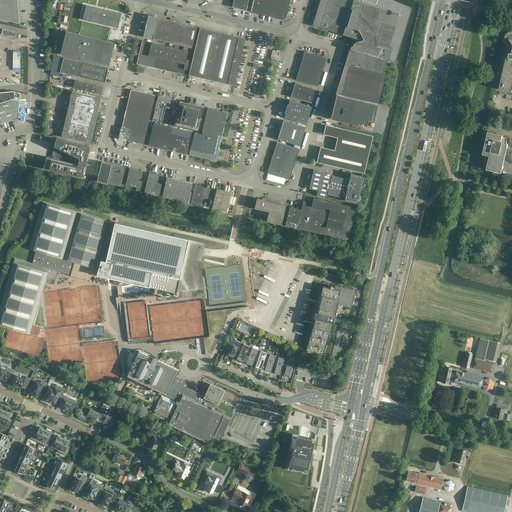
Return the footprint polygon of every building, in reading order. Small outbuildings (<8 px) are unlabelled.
[(0,0),(0,19),(20,24),(17,0),(0,0)] [(246,10),(248,0),(233,0),(232,7),(246,10)] [(289,3),(289,0),(253,0),(251,11),(261,14),(276,17),(281,18),(286,15),(288,7),(289,4),(289,3)] [(385,60),(395,63),(412,8),(392,0),(320,0),(312,25),(330,31),(357,39),(357,41),(354,43),(352,46),(351,46),(350,50),(350,52),(349,52),(349,51),(348,53),(349,53),(345,64),(344,65),(345,65),(342,76),(341,76),(339,82),(339,83),(340,83),(336,94),(377,104),(384,74),(385,75),(385,74),(381,73),(385,60)] [(86,5),(83,20),(118,28),(120,20),(121,13),(86,5)] [(74,20),(71,20),(72,7),(66,7),(64,23),(73,24),(74,20)] [(178,22),(178,20),(170,18),(170,20),(168,20),(164,19),(155,17),(155,16),(155,15),(154,15),(154,16),(153,16),(148,15),(143,37),(192,48),(197,27),(194,26),(192,25),(188,25),(188,24),(178,22)] [(201,78),(216,81),(220,82),(234,86),(246,39),(232,35),(231,36),(227,35),(227,34),(212,31),(208,30),(200,28),(189,75),(197,77),(197,76),(201,77),(201,78)] [(15,37),(16,32),(3,29),(2,34),(15,37)] [(61,54),(64,54),(71,56),(75,57),(109,65),(109,64),(110,60),(111,57),(112,58),(114,51),(112,51),(113,47),(114,44),(114,43),(66,31),(64,40),(63,46),(63,45),(61,54)] [(511,33),(510,33),(509,33),(508,34),(507,34),(506,35),(506,36),(505,36),(505,37),(505,38),(504,39),(504,40),(505,41),(505,42),(505,43),(506,44),(507,45),(508,45),(509,46),(509,45),(511,45),(511,46),(511,50),(511,53),(509,53),(508,57),(510,58),(510,59),(506,58),(501,80),(502,81),(502,82),(501,82),(499,88),(511,91),(511,33)] [(185,75),(186,75),(187,70),(189,61),(186,60),(186,58),(187,58),(187,57),(186,57),(188,52),(187,52),(183,51),(184,51),(183,51),(179,50),(174,49),(170,48),(165,47),(161,46),(161,45),(160,46),(156,45),(156,44),(156,45),(151,43),(142,41),(140,49),(141,50),(141,52),(140,52),(137,63),(147,66),(151,66),(151,67),(161,69),(164,69),(164,70),(174,72),(178,73),(182,74),(183,74),(185,75)] [(21,51),(14,50),(13,70),(20,71),(21,51)] [(279,54),(281,55),(282,51),(277,50),(277,51),(273,50),(271,59),(277,60),(279,54)] [(296,80),(318,86),(326,58),(305,51),(302,61),(301,65),(300,65),(297,75),(298,75),(297,79),(296,79),(296,80)] [(63,57),(54,55),(50,70),(51,70),(50,74),(59,76),(60,72),(62,65),(63,60),(63,59),(63,58),(63,57)] [(108,68),(63,58),(60,72),(68,74),(71,74),(71,75),(105,83),(108,68)] [(102,95),(104,87),(60,77),(57,87),(76,92),(76,89),(102,95)] [(286,78),(282,90),(290,93),(294,81),(286,78)] [(317,89),(295,83),(292,93),(291,96),(312,103),(317,89)] [(131,90),(130,94),(119,138),(144,144),(153,105),(155,95),(148,94),(143,93),(131,90)] [(18,113),(19,100),(20,100),(20,93),(12,91),(0,92),(0,123),(13,120),(13,119),(18,118),(18,113)] [(101,99),(101,98),(72,91),(62,132),(63,132),(62,135),(61,137),(90,144),(91,143),(90,143),(92,138),(92,137),(93,132),(97,115),(100,104),(101,98),(101,99)] [(373,123),(377,104),(336,94),(331,118),(366,126),(367,124),(370,125),(371,126),(372,127),(374,126),(374,124),(373,123)] [(162,118),(165,106),(164,106),(165,103),(165,102),(174,104),(175,100),(171,99),(167,98),(166,98),(163,97),(159,96),(158,96),(153,118),(161,120),(161,119),(162,118)] [(285,117),(306,124),(312,106),(290,100),(287,109),(286,113),(285,117)] [(204,107),(202,106),(180,101),(174,125),(199,131),(204,107)] [(189,155),(210,160),(216,161),(222,135),(227,112),(211,109),(208,108),(202,132),(203,132),(202,134),(195,132),(189,155)] [(305,127),(284,120),(283,120),(283,121),(282,124),(278,139),(300,146),(305,127)] [(192,132),(163,125),(154,123),(148,145),(153,146),(157,147),(163,148),(167,149),(167,150),(186,154),(190,140),(189,140),(190,137),(191,137),(192,132)] [(367,158),(373,136),(325,125),(323,134),(337,138),(337,139),(336,142),(336,143),(336,146),(335,146),(335,147),(335,150),(334,150),(367,158)] [(487,169),(499,172),(501,172),(508,144),(506,143),(507,138),(502,137),(503,135),(488,132),(483,153),(490,155),(487,169)] [(84,166),(88,146),(51,138),(44,168),(82,177),(85,166),(84,166)] [(274,150),(274,151),(279,152),(296,158),(299,149),(277,142),(275,147),(276,147),(275,150),(274,150)] [(367,158),(334,150),(320,147),(319,153),(318,156),(318,157),(318,158),(317,161),(317,162),(364,173),(367,158)] [(296,158),(279,152),(274,151),(274,152),(273,155),(273,154),(273,156),(272,159),(271,159),(294,166),(296,158)] [(289,179),(294,166),(271,159),(267,173),(289,179)] [(126,167),(111,164),(102,162),(97,181),(121,187),(126,167)] [(0,201),(8,165),(0,163),(0,201)] [(139,180),(139,178),(141,171),(133,169),(130,169),(130,168),(126,184),(137,187),(136,190),(142,192),(144,182),(140,181),(139,180)] [(344,200),(356,203),(357,203),(358,198),(359,194),(363,176),(351,173),(350,175),(349,175),(348,178),(349,178),(349,181),(332,177),(332,174),(313,170),(311,181),(310,184),(309,189),(318,191),(317,195),(327,197),(328,193),(345,197),(344,200)] [(159,196),(163,176),(153,174),(149,173),(144,192),(159,196)] [(162,197),(188,202),(192,183),(181,180),(180,181),(177,180),(177,179),(177,180),(174,179),(167,177),(162,197)] [(195,184),(191,203),(204,206),(204,205),(207,203),(208,204),(211,189),(205,187),(205,186),(199,185),(196,184),(195,184)] [(215,188),(212,201),(210,207),(212,208),(231,213),(233,205),(228,204),(231,192),(228,192),(224,191),(220,190),(215,188)] [(311,207),(308,206),(307,212),(303,230),(348,240),(356,207),(314,197),(313,200),(312,200),(311,202),(312,202),(311,207)] [(285,205),(281,204),(257,198),(255,208),(269,211),(267,221),(281,224),(286,205),(285,205)] [(15,258),(0,308),(0,324),(30,334),(31,333),(33,325),(42,293),(43,292),(46,282),(54,285),(54,284),(58,271),(71,275),(70,276),(77,278),(85,280),(96,283),(97,284),(99,284),(100,284),(102,285),(104,285),(105,285),(107,286),(108,286),(111,286),(113,286),(115,286),(118,286),(120,286),(122,286),(125,285),(129,285),(131,284),(134,283),(138,284),(139,284),(143,285),(157,288),(163,290),(164,290),(167,291),(154,293),(122,296),(128,342),(142,341),(150,340),(153,339),(154,343),(154,344),(179,340),(196,338),(200,338),(204,337),(210,337),(209,328),(208,324),(206,311),(205,300),(203,283),(202,273),(201,271),(201,264),(202,258),(202,256),(204,248),(205,243),(171,235),(152,231),(117,223),(115,223),(114,228),(106,261),(102,260),(101,260),(112,222),(109,222),(108,221),(82,213),(80,213),(71,210),(43,202),(29,248),(36,250),(36,251),(35,253),(32,263),(15,258)] [(285,225),(303,230),(307,212),(308,206),(302,205),(301,209),(297,208),(289,206),(285,225)] [(335,322),(336,318),(336,317),(335,317),(335,316),(336,316),(336,314),(336,313),(336,312),(337,311),(337,309),(337,308),(337,307),(338,307),(339,305),(338,304),(350,306),(354,291),(337,287),(336,289),(323,286),(321,295),(319,294),(314,314),(314,316),(313,318),(315,318),(313,327),(313,326),(311,335),(310,335),(308,344),(305,353),(323,357),(325,348),(325,349),(327,340),(328,340),(330,331),(332,322),(334,322),(335,322)] [(234,358),(237,351),(241,342),(231,337),(226,348),(230,350),(229,353),(228,354),(229,355),(231,356),(234,358)] [(483,360),(484,358),(488,340),(480,338),(475,358),(483,360)] [(243,362),(246,355),(250,346),(249,346),(244,344),(245,341),(242,340),(241,342),(237,351),(240,352),(238,357),(237,358),(238,359),(240,360),(243,362)] [(498,342),(488,340),(484,358),(493,361),(498,342)] [(252,365),(255,358),(258,350),(258,349),(252,347),(253,345),(250,343),(249,346),(250,346),(246,355),(249,356),(247,361),(246,362),(247,363),(249,364),(252,365)] [(261,369),(264,362),(267,353),(266,353),(261,351),(262,348),(259,347),(258,349),(258,350),(255,358),(258,360),(256,365),(256,366),(256,367),(258,368),(261,369)] [(276,356),(275,356),(270,354),(271,351),(267,350),(266,353),(267,353),(264,362),(267,363),(265,368),(265,369),(265,370),(268,371),(271,372),(273,365),(276,356)] [(223,414),(216,410),(214,409),(216,404),(218,405),(220,401),(221,398),(225,390),(210,383),(207,391),(201,389),(199,392),(199,393),(197,393),(186,387),(186,388),(182,386),(181,385),(181,384),(180,384),(179,383),(178,383),(177,383),(175,379),(174,379),(179,370),(158,360),(157,361),(152,359),(153,358),(139,351),(127,376),(166,395),(166,396),(174,400),(174,398),(180,401),(179,402),(177,401),(176,402),(161,395),(152,414),(166,421),(165,423),(209,443),(213,435),(214,436),(221,439),(224,433),(223,433),(224,430),(225,430),(230,419),(223,416),(223,417),(222,416),(223,414)] [(285,358),(284,358),(279,357),(280,354),(276,353),(275,356),(276,356),(273,365),(276,366),(275,371),(274,372),(275,373),(277,374),(280,375),(282,368),(285,358)] [(463,366),(469,368),(472,354),(466,353),(463,366)] [(285,356),(284,358),(285,358),(282,368),(285,368),(284,374),(284,375),(285,376),(287,376),(290,377),(294,361),(288,359),(289,357),(285,356)] [(167,363),(176,367),(178,361),(169,357),(167,363)] [(491,372),(493,363),(475,358),(473,368),(491,372)] [(445,366),(443,373),(455,376),(456,374),(451,373),(452,367),(448,366),(446,365),(446,366),(445,366)] [(11,377),(14,370),(7,367),(5,370),(0,367),(0,378),(2,379),(6,380),(8,376),(11,377)] [(483,377),(457,371),(456,374),(455,376),(455,378),(454,381),(480,387),(483,377)] [(450,377),(455,378),(455,376),(443,373),(443,376),(442,375),(442,377),(443,377),(441,382),(448,384),(450,377)] [(25,380),(15,375),(11,383),(15,386),(16,385),(22,388),(23,385),(26,387),(30,379),(26,377),(25,380)] [(494,387),(495,385),(494,384),(494,383),(494,381),(493,381),(492,380),(491,379),(489,379),(488,379),(487,379),(485,380),(484,382),(483,383),(483,385),(483,386),(483,387),(484,388),(485,389),(486,389),(487,390),(488,390),(489,390),(491,390),(492,389),(493,389),(494,388),(494,387)] [(44,389),(47,383),(41,381),(40,383),(37,381),(36,382),(36,381),(34,385),(35,385),(31,393),(34,394),(34,395),(37,397),(40,390),(41,390),(42,388),(44,389)] [(55,404),(59,395),(62,396),(65,389),(62,387),(61,390),(55,387),(53,391),(48,388),(43,399),(49,402),(49,401),(55,404)] [(74,406),(75,404),(69,401),(70,398),(62,395),(62,396),(60,400),(62,402),(61,406),(65,408),(68,410),(68,409),(72,411),(74,407),(74,406)] [(101,419),(107,406),(103,404),(99,413),(94,411),(91,409),(90,409),(87,416),(96,420),(97,417),(101,419)] [(502,405),(502,406),(501,406),(500,408),(501,408),(496,407),(496,408),(497,408),(496,412),(495,412),(494,417),(502,419),(504,409),(508,410),(509,407),(502,405)] [(111,408),(107,406),(101,419),(104,421),(103,424),(112,428),(115,421),(106,417),(111,408)] [(11,414),(5,411),(0,422),(0,424),(8,428),(12,420),(8,418),(11,414)] [(39,443),(45,430),(40,427),(38,432),(34,430),(30,438),(39,443)] [(51,432),(45,430),(39,443),(48,447),(51,438),(49,437),(51,432)] [(171,433),(165,430),(161,438),(163,439),(163,441),(161,446),(164,447),(171,433)] [(288,458),(285,467),(290,468),(290,470),(298,472),(298,470),(302,471),(307,472),(309,463),(310,459),(311,453),(312,453),(313,450),(312,450),(312,449),(313,447),(314,440),(312,440),(302,437),(299,437),(298,436),(293,435),(292,445),(291,449),(290,448),(288,458)] [(58,451),(64,438),(58,436),(56,441),(53,439),(50,446),(58,450),(57,451),(58,451)] [(160,446),(162,442),(149,436),(147,439),(151,441),(149,446),(155,449),(158,444),(160,446)] [(69,441),(64,438),(58,451),(67,455),(70,447),(67,446),(69,441)] [(192,442),(189,447),(199,451),(201,446),(192,442)] [(25,444),(23,449),(34,454),(36,449),(25,444)] [(203,446),(201,452),(207,455),(204,461),(205,461),(210,464),(213,456),(215,452),(203,446)] [(463,464),(465,457),(467,450),(459,448),(456,462),(463,464)] [(34,454),(23,449),(21,454),(31,459),(34,454)] [(125,461),(126,457),(119,454),(118,454),(116,453),(115,454),(113,459),(113,460),(120,464),(121,463),(128,467),(129,463),(125,461)] [(31,459),(21,454),(19,459),(27,463),(29,458),(31,459)] [(29,464),(27,463),(19,459),(16,464),(25,468),(24,468),(27,469),(29,464)] [(54,463),(54,464),(64,469),(66,463),(58,460),(56,464),(54,463)] [(187,463),(184,462),(184,463),(183,463),(182,464),(182,463),(181,465),(182,465),(181,466),(175,463),(172,470),(178,472),(177,475),(184,479),(187,473),(188,474),(189,471),(188,470),(190,466),(189,466),(189,465),(187,463)] [(24,468),(25,468),(16,464),(14,469),(22,473),(24,468)] [(62,473),(64,469),(54,464),(51,469),(62,473)] [(238,470),(246,474),(246,473),(250,475),(252,470),(249,468),(240,464),(238,470)] [(145,471),(143,469),(137,465),(133,473),(134,473),(132,476),(136,478),(138,475),(140,476),(140,475),(143,476),(144,476),(146,471),(145,471)] [(60,478),(62,473),(51,469),(53,470),(51,474),(60,478)] [(406,480),(410,481),(417,483),(441,489),(444,479),(419,473),(419,474),(409,471),(406,480)] [(57,483),(60,478),(51,474),(49,479),(57,483)] [(205,475),(202,481),(204,481),(205,482),(205,484),(206,484),(204,489),(207,490),(211,492),(212,492),(213,489),(214,488),(216,489),(219,484),(221,480),(218,479),(219,476),(214,474),(212,478),(205,475)] [(77,492),(80,484),(84,486),(87,478),(81,475),(80,479),(76,476),(72,483),(71,483),(68,489),(73,491),(74,490),(77,492)] [(55,488),(57,483),(49,479),(47,484),(55,488)] [(124,484),(133,491),(134,489),(137,485),(127,479),(124,484)] [(89,488),(86,494),(90,496),(90,495),(93,496),(95,492),(99,494),(104,484),(97,480),(96,483),(92,481),(90,484),(89,484),(88,487),(89,488)] [(444,481),(444,483),(443,487),(448,491),(453,489),(454,484),(450,480),(444,481)] [(416,486),(414,492),(424,494),(426,488),(416,486)] [(467,511),(503,511),(507,498),(507,495),(468,486),(462,511),(467,511)] [(251,496),(243,492),(236,489),(232,497),(233,498),(233,497),(236,499),(235,499),(239,501),(238,504),(240,505),(240,506),(241,506),(246,508),(251,496)] [(114,501),(117,494),(113,492),(112,495),(105,492),(100,503),(104,505),(104,504),(107,506),(110,499),(114,501)] [(437,511),(439,503),(440,501),(422,497),(418,511),(437,511)] [(0,499),(0,505),(8,509),(10,504),(0,499)] [(126,506),(117,502),(115,508),(122,511),(123,511),(126,508),(128,510),(131,504),(128,503),(126,506)]
